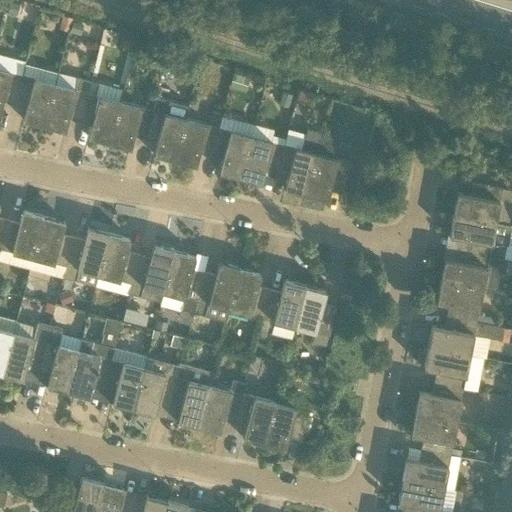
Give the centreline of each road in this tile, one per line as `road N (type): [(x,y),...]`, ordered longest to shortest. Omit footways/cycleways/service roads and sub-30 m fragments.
road 1 (residential): [(0,434),(359,504),(408,249)]
road 2 (residential): [(0,165),(408,249)]
